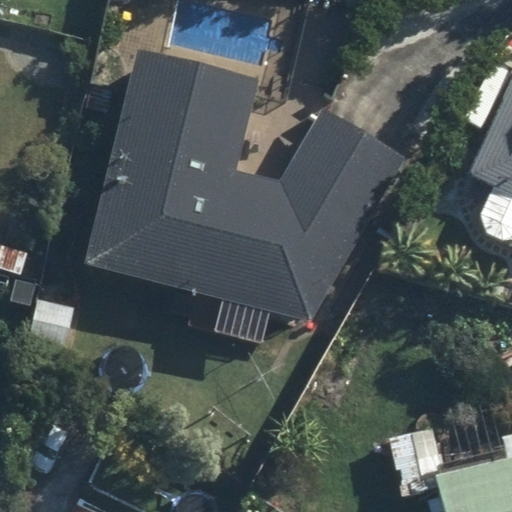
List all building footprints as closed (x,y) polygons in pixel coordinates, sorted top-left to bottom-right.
[(273,81),(141,44),(94,268),(322,317),(413,159),(327,109),(282,186),(246,175),(273,81)] [(511,88),(468,179),(506,197),(489,234),(511,244),(511,88)] [(39,248),(0,243),(0,285),(34,289),(39,248)] [(92,307),(35,298),(27,348),(85,357),(92,307)] [(511,511),(511,464),(442,476),(448,511),(511,511)]
